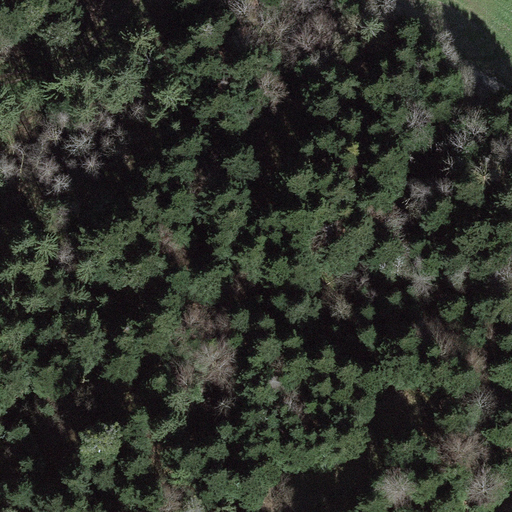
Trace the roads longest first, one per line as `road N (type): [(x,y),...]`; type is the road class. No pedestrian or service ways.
road 1 (track): [(381,0),(396,26),(511,105)]
road 2 (track): [(0,83),(91,55),(140,0)]
